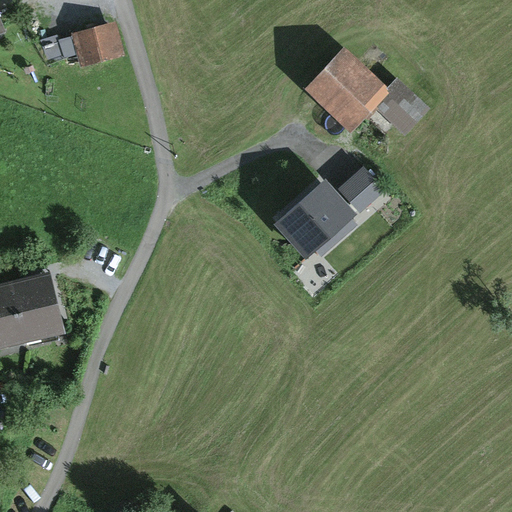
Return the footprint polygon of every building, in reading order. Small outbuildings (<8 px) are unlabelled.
[(118,15),(76,24),(84,59),(126,50),(118,15)] [(346,35),(303,79),(354,129),(379,104),(408,132),(435,105),(402,74),(394,82),(346,35)] [(321,176),(284,208),(327,257),(359,229),(352,220),(388,189),(366,165),(340,187),(321,176)] [(52,273),(0,285),(0,349),(66,334),(52,273)] [(33,399),(30,411),(44,413),(46,401),(33,399)]
